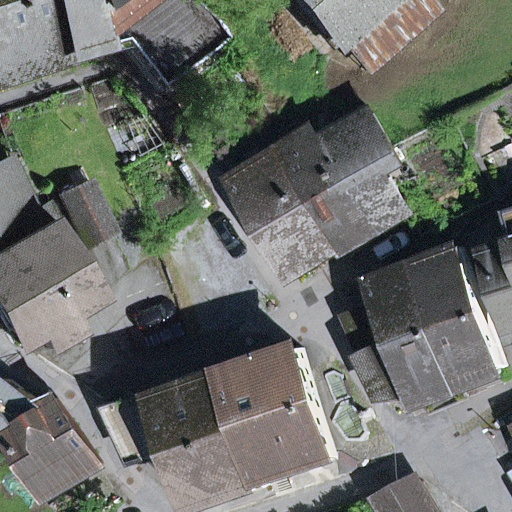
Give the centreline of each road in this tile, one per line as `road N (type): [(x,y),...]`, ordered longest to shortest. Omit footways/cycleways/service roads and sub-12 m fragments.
road 1 (residential): [(0,347),(50,372),(88,405),(130,475),(173,511)]
road 2 (residential): [(281,511),(364,480),(419,470),(453,479),(503,511)]
